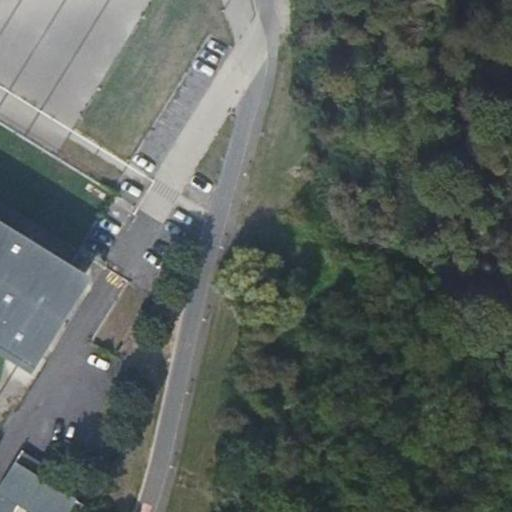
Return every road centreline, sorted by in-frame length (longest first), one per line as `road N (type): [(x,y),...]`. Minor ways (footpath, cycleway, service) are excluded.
road 1 (unclassified): [(252,110),(145,511)]
road 2 (unclassified): [(511,117),(252,110)]
